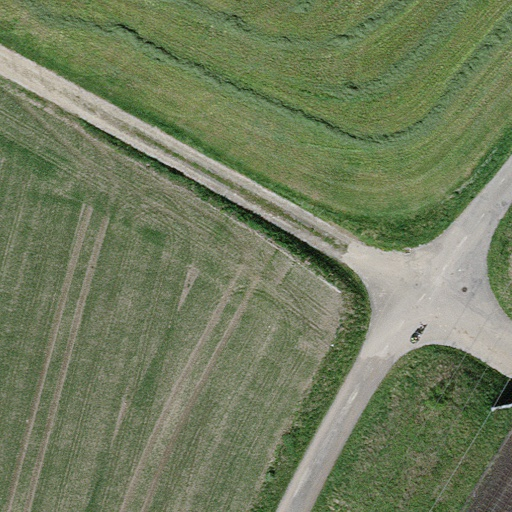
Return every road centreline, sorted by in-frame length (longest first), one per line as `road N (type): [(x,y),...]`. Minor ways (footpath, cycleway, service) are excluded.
road 1 (track): [(423,292),(0,61)]
road 2 (track): [(294,511),(423,292)]
road 3 (track): [(423,292),(511,182)]
